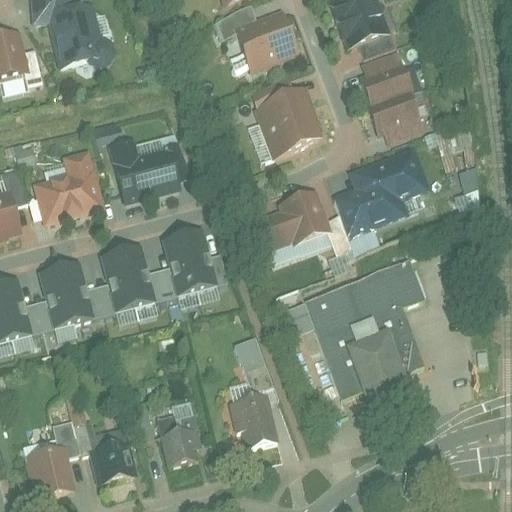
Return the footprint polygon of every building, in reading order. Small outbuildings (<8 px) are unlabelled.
[(49,27),(58,72),(87,64),(95,69),(110,64),(115,55),(112,41),(100,35),(92,3),(73,9),(72,0),(30,0),(31,26),(49,27)] [(248,0),(221,0),(225,9),(248,0)] [(374,0),(325,0),(324,0),(335,28),(379,11),(374,0)] [(379,11),(335,28),(345,56),(389,39),(379,11)] [(299,61),(281,14),(232,33),(250,80),(299,61)] [(17,30),(0,34),(0,82),(29,74),(17,30)] [(380,154),(424,138),(409,99),(413,98),(397,56),(361,69),(367,87),(361,90),(370,113),(366,115),(380,154)] [(325,140),(305,90),(254,109),(273,159),(325,140)] [(439,134),(446,177),(457,175),(453,156),(464,154),(460,130),(439,134)] [(178,192),(166,150),(139,158),(134,142),(108,149),(125,207),(178,192)] [(103,208),(88,151),(62,158),(68,178),(34,187),(44,224),(103,208)] [(352,194),(335,200),(350,240),(406,220),(401,207),(430,196),(414,152),(346,176),(352,194)] [(466,194),(477,192),(474,173),(462,175),(466,194)] [(333,234),(317,189),(274,204),(276,212),(248,221),(259,255),(293,243),(295,247),(333,234)] [(11,191),(0,193),(0,240),(22,235),(11,191)] [(459,201),(462,218),(484,214),(481,197),(459,201)] [(0,347),(229,284),(221,255),(212,258),(205,232),(165,243),(172,268),(150,274),(143,247),(102,258),(109,283),(88,289),(81,263),(39,275),(46,300),(25,306),(18,280),(0,285),(0,347)] [(276,312),(287,341),(312,332),(338,403),(359,395),(367,416),(411,400),(403,378),(421,371),(400,314),(424,305),(409,264),(276,312)] [(84,400),(70,402),(75,430),(88,428),(84,400)] [(267,400),(231,407),(241,451),(276,444),(267,400)] [(56,452),(23,460),(33,503),(73,493),(66,460),(78,457),(70,423),(50,428),(56,452)] [(192,430),(157,438),(166,473),(201,465),(192,430)] [(134,480),(127,445),(89,454),(97,488),(134,480)]
